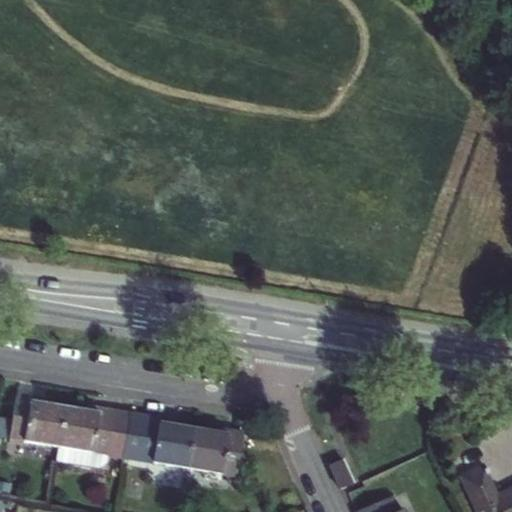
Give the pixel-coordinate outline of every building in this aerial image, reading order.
[(59,449),(65,409),(39,405),(40,401),(16,397),(13,419),(9,439),(9,441),(59,449)] [(59,449),(92,454),(100,411),(91,409),(90,414),(65,409),(59,449)] [(130,415),(100,411),(92,454),(107,457),(123,459),(130,415)] [(130,415),(123,459),(187,470),(193,430),(168,426),(168,422),(130,415)] [(0,437),(9,439),(13,419),(0,416),(0,437)] [(221,475),(228,432),(220,430),(219,434),(193,430),(187,470),(221,475)] [(243,434),(228,432),(221,475),(236,478),(243,434)] [(106,464),(107,457),(92,454),(59,449),(56,463),(100,470),(106,464)] [(353,482),(343,460),(329,467),(339,488),(353,482)] [(511,511),(511,489),(496,497),(483,468),(460,479),(475,511),(511,511)] [(10,483),(0,481),(0,492),(8,494),(10,483)] [(397,511),(392,499),(360,511),(397,511)]
